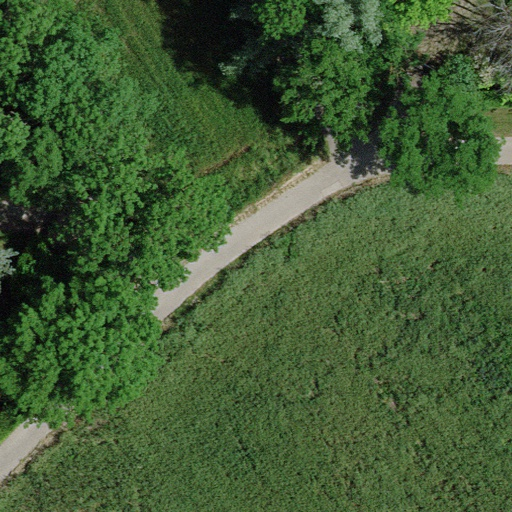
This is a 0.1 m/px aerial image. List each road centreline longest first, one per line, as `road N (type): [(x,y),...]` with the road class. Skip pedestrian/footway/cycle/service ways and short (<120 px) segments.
road 1 (residential): [(0,470),(178,288),(320,186),(383,161)]
road 2 (unclassified): [(383,161),(511,150)]
